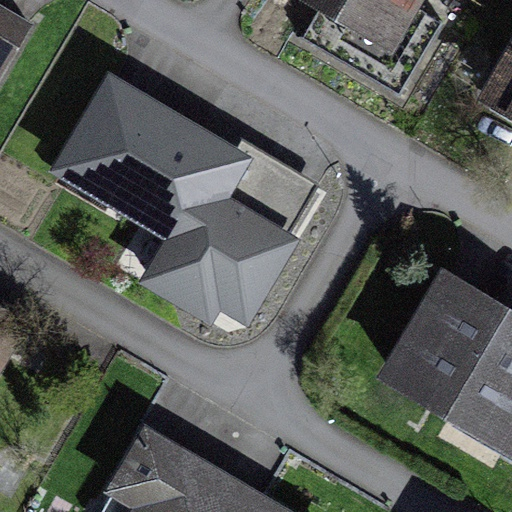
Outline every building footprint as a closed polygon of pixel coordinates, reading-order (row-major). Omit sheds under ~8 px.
[(401,98),(444,24),(423,10),(428,0),(290,0),(317,15),(303,41),(401,98)] [(0,85),(35,26),(0,6),(0,85)] [(511,42),(477,102),(511,122),(511,42)] [(109,77),(47,177),(164,244),(140,287),(213,329),(222,314),(249,330),(301,242),(291,236),(320,189),(243,142),(237,150),(109,77)] [(511,311),(444,271),(376,385),(511,463),(511,311)] [(0,375),(29,324),(0,306),(0,375)] [(290,511),(145,427),(104,496),(111,500),(104,511),(290,511)]
